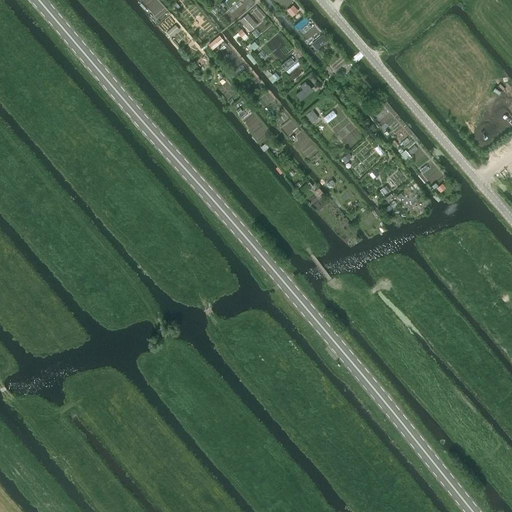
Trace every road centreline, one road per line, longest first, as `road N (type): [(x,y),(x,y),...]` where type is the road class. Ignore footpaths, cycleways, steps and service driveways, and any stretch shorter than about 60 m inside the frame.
road 1 (secondary): [(473,511),(39,0)]
road 2 (tertiary): [(511,223),(319,0)]
